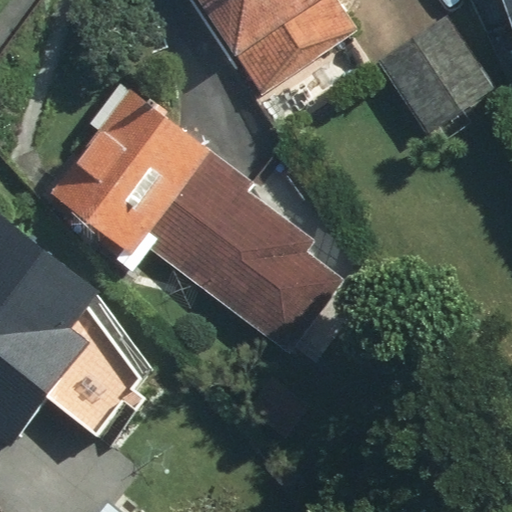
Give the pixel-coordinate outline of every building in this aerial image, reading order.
[(191,0),(232,62),(327,0),(191,0)] [(511,0),(495,0),(511,49),(511,0)] [(426,141),(436,134),(445,147),(499,112),(490,98),(499,93),(447,14),(374,62),(426,141)] [(342,289),(300,260),(309,247),(239,198),(247,188),(124,101),(56,197),(58,198),(46,214),(122,268),(135,249),(182,282),(292,360),(342,289)] [(511,184),(506,177),(471,206),(499,240),(511,229),(511,184)] [(0,232),(0,453),(79,358),(61,343),(91,306),(0,232)]
